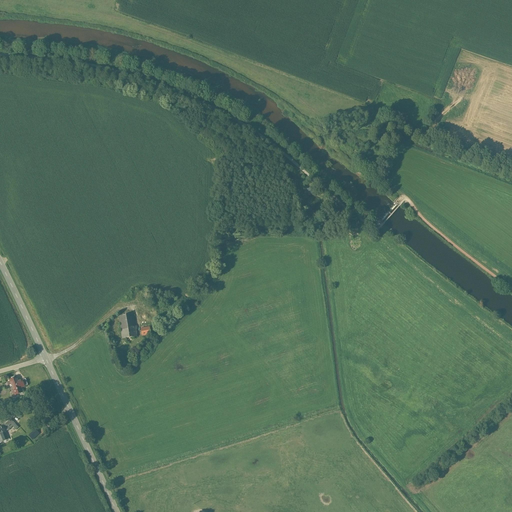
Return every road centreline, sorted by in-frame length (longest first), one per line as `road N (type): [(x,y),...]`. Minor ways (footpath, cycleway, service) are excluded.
road 1 (track): [(0,54),(104,67),(200,100),(259,134),(351,212)]
road 2 (tertiary): [(46,358),(117,511)]
road 3 (track): [(511,168),(400,124)]
